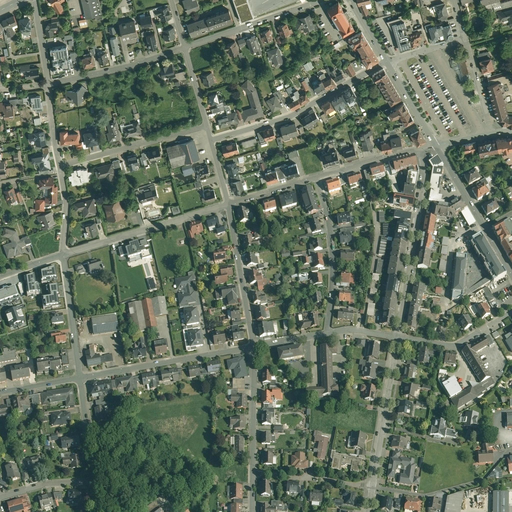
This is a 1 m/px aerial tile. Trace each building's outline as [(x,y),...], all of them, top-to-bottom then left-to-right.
[(49,0),(57,13),(63,9),(59,2),(62,0),(49,0)] [(98,0),(81,0),(85,18),(79,20),(80,27),(88,26),(86,18),(95,16),(96,19),(103,18),(98,0)] [(192,0),(183,0),(185,8),(185,9),(186,9),(187,13),(200,8),(196,0),(192,0)] [(247,0),(233,0),(242,20),(253,15),(247,0)] [(499,0),(496,0),(482,4),(483,9),(493,6),(494,10),(511,5),(511,0),(507,0),(500,2),(499,0)] [(338,1),(327,8),(331,15),(332,15),(339,27),(338,27),(342,34),(353,27),(349,20),(349,21),(347,18),(350,16),(347,10),(343,11),(342,9),(342,8),(338,1)] [(444,2),(433,5),(434,10),(437,9),(440,19),(446,17),(445,13),(447,13),(444,2)] [(369,12),(364,3),(359,4),(363,14),(369,12)] [(168,6),(155,10),(156,15),(160,14),(161,20),(171,17),(168,6)] [(228,10),(219,13),(216,14),(206,17),(210,28),(210,26),(216,24),(217,25),(221,24),(221,22),(227,20),(228,21),(232,20),(228,9),(228,10)] [(511,9),(501,12),(502,18),(503,18),(504,22),(508,21),(510,25),(511,24),(511,9)] [(28,13),(24,14),(25,18),(19,19),(21,30),(30,29),(31,29),(31,28),(29,18),(28,13)] [(411,19),(410,19),(408,14),(408,13),(407,13),(398,16),(400,22),(392,24),(399,50),(407,47),(410,47),(409,45),(410,45),(410,46),(411,46),(412,46),(413,46),(413,45),(414,45),(414,44),(418,43),(423,41),(424,42),(427,41),(426,37),(425,37),(422,27),(413,29),(411,24),(412,23),(412,22),(411,19)] [(14,15),(2,20),(3,22),(5,28),(7,27),(8,30),(6,31),(8,35),(14,33),(11,25),(17,23),(14,15)] [(151,15),(140,17),(142,27),(153,24),(151,15)] [(309,15),(300,18),(300,19),(295,21),(297,28),(298,28),(298,27),(297,25),(302,24),(305,31),(313,28),(313,27),(312,24),(309,15)] [(197,20),(194,21),(187,24),(187,23),(191,36),(192,35),(191,35),(195,34),(195,32),(200,30),(201,32),(201,30),(205,29),(205,30),(210,29),(210,28),(206,17),(205,17),(206,17),(197,20)] [(134,21),(129,22),(129,21),(126,22),(119,24),(123,39),(137,35),(134,21)] [(52,23),(49,24),(48,24),(46,27),(46,28),(47,36),(53,35),(52,32),(54,29),(57,28),(56,23),(56,22),(52,23)] [(433,42),(434,42),(435,42),(436,42),(450,37),(450,38),(451,38),(452,37),(453,36),(453,35),(450,24),(442,26),(442,23),(434,25),(433,22),(424,25),(426,31),(429,30),(432,40),(432,41),(433,42)] [(284,24),(278,26),(281,35),(292,32),(290,29),(288,29),(287,25),(285,26),(284,24)] [(168,29),(164,30),(165,34),(163,34),(165,40),(175,37),(173,33),(175,33),(173,27),(168,29)] [(269,29),(261,32),(263,36),(262,37),(265,44),(271,41),(270,38),(272,37),(269,29)] [(358,33),(357,33),(356,34),(348,39),(351,43),(352,44),(351,45),(353,47),(357,45),(366,39),(361,31),(358,33)] [(151,34),(146,35),(149,48),(157,46),(154,33),(151,34)] [(247,37),(241,40),(242,43),(248,41),(249,43),(248,44),(251,51),(259,48),(260,46),(259,44),(258,44),(255,35),(247,38),(247,37)] [(116,37),(110,38),(114,54),(120,52),(116,37)] [(345,41),(344,38),(339,41),(343,48),(347,45),(347,46),(349,45),(348,44),(351,43),(348,39),(345,41)] [(366,39),(357,45),(361,51),(360,52),(362,56),(373,50),(366,39)] [(235,41),(230,43),(226,45),(224,46),(225,49),(228,49),(229,51),(230,51),(231,54),(238,52),(235,41)] [(67,46),(50,48),(51,53),(53,53),(55,68),(53,68),(54,73),(71,71),(67,46)] [(277,48),(268,51),(268,52),(269,55),(268,56),(270,61),(274,60),(276,66),(283,63),(277,48)] [(362,56),(361,57),(364,61),(362,62),(364,64),(365,64),(366,66),(378,59),(373,50),(362,56)] [(106,52),(102,53),(101,51),(97,52),(99,63),(108,61),(106,52)] [(78,52),(70,53),(71,60),(79,59),(78,52)] [(90,56),(82,58),(84,67),(88,66),(91,66),(91,65),(94,64),(92,55),(90,56)] [(491,56),(479,59),(481,66),(480,66),(481,70),(482,69),(482,71),(483,71),(484,74),(491,72),(490,69),(494,68),(491,56)] [(466,58),(459,60),(462,71),(463,70),(467,73),(468,72),(465,61),(466,60),(466,58)] [(310,61),(303,65),(307,71),(314,67),(310,61)] [(350,63),(344,66),(350,76),(355,73),(350,63)] [(169,64),(164,65),(164,66),(160,67),(160,70),(158,75),(162,78),(167,76),(168,77),(169,76),(172,75),(175,74),(174,69),(173,70),(172,64),(169,65),(169,64)] [(383,67),(372,74),(377,82),(378,81),(379,82),(389,77),(383,67)] [(30,69),(26,70),(27,78),(32,78),(32,79),(34,78),(34,77),(35,77),(35,78),(38,78),(38,77),(39,77),(38,68),(30,69)] [(511,68),(487,76),(489,84),(487,86),(497,120),(501,122),(505,125),(506,124),(506,125),(511,125),(511,68)] [(185,71),(175,74),(172,75),(172,77),(174,77),(176,86),(180,85),(179,81),(187,78),(185,71)] [(341,71),(335,74),(334,73),(332,74),(337,83),(345,79),(344,76),(345,75),(344,73),(342,74),(341,71)] [(211,72),(202,75),(202,76),(203,77),(205,84),(204,84),(204,85),(213,82),(211,76),(212,76),(211,72)] [(330,75),(325,77),(323,73),(319,75),(320,77),(327,89),(335,84),(330,75)] [(327,89),(320,77),(313,81),(312,81),(312,82),(312,83),(319,94),(327,89)] [(379,82),(378,83),(385,94),(395,88),(389,77),(379,82)] [(253,108),(245,110),(247,116),(248,119),(263,114),(255,89),(252,85),(251,86),(247,81),(242,86),(245,89),(246,89),(248,91),(253,108)] [(82,86),(77,91),(75,91),(73,90),(72,91),(67,91),(67,98),(71,98),(71,99),(72,99),(78,104),(87,94),(85,92),(87,90),(82,86)] [(351,87),(342,92),(347,101),(352,98),(356,96),(351,87)] [(401,98),(395,88),(385,94),(391,104),(401,98)] [(216,92),(208,94),(211,104),(216,103),(219,102),(216,92)] [(299,95),(297,97),(301,104),(309,100),(308,98),(309,97),(307,94),(306,95),(305,92),(299,95)] [(341,93),(330,99),(335,108),(339,106),(339,107),(344,105),(343,103),(346,102),(341,93)] [(35,95),(28,96),(28,97),(23,98),(23,99),(23,102),(31,101),(31,102),(32,108),(35,108),(36,111),(43,110),(42,102),(41,102),(40,96),(36,96),(35,95)] [(296,95),(293,97),(294,98),(288,102),(292,109),(301,104),(297,97),(296,95)] [(282,106),(277,98),(275,96),(267,101),(273,111),(282,106)] [(329,99),(321,104),(326,112),(328,111),(334,108),(334,107),(329,99)] [(394,107),(393,108),(398,116),(400,115),(409,110),(404,101),(394,107)] [(10,102),(2,103),(4,115),(4,118),(15,116),(13,106),(13,105),(11,105),(10,102)] [(393,105),(392,106),(385,108),(391,118),(398,116),(393,108),(394,107),(393,105)] [(313,109),(309,111),(310,114),(301,119),(306,127),(316,122),(315,121),(319,119),(313,109)] [(409,110),(400,115),(405,124),(413,119),(409,110)] [(231,113),(227,115),(230,124),(238,122),(235,112),(231,113)] [(227,115),(217,118),(220,127),(230,124),(227,115)] [(134,125),(123,128),(126,137),(141,132),(138,122),(133,123),(134,125)] [(116,123),(108,125),(111,135),(108,135),(110,141),(120,138),(116,123)] [(295,123),(286,126),(286,125),(280,127),(284,138),(290,136),(289,135),(298,132),(295,123)] [(263,130),(257,132),(261,146),(267,144),(266,139),(269,138),(269,140),(272,139),(272,137),(275,136),(272,127),(263,130)] [(425,140),(419,129),(410,133),(417,145),(425,140)] [(95,130),(84,132),(86,145),(98,143),(95,130)] [(43,131),(34,133),(28,134),(29,140),(30,140),(35,139),(36,145),(41,145),(46,144),(43,131)] [(78,133),(67,134),(67,131),(60,131),(61,143),(78,142),(78,133)] [(368,131),(359,133),(364,149),(373,146),(368,131)] [(353,134),(352,132),(349,133),(352,142),(355,141),(355,140),(358,139),(356,133),(353,134)] [(388,140),(380,141),(382,152),(392,150),(389,135),(389,133),(385,134),(386,136),(388,140)] [(400,136),(390,138),(392,150),(393,150),(401,148),(402,148),(400,136)] [(511,138),(511,137),(504,139),(503,137),(501,138),(500,137),(496,138),(496,139),(498,150),(498,151),(503,150),(503,151),(509,150),(509,149),(511,148),(511,138)] [(255,138),(241,142),(243,148),(255,144),(254,143),(257,143),(255,138)] [(193,139),(179,143),(179,144),(166,147),(172,166),(184,162),(185,163),(199,158),(193,139)] [(490,140),(485,141),(478,143),(477,143),(480,156),(488,154),(488,152),(492,151),(492,152),(492,151),(497,150),(498,150),(496,139),(495,139),(490,140)] [(336,140),(328,143),(331,152),(321,155),(323,160),(324,160),(325,164),(339,160),(335,147),(338,146),(336,140)] [(236,142),(222,146),(224,155),(224,154),(225,156),(229,155),(229,153),(235,151),(236,153),(239,152),(236,142)] [(476,142),(461,145),(462,152),(469,151),(474,150),(477,149),(476,142)] [(348,143),(341,145),(342,149),(341,150),(342,154),(345,154),(346,158),(357,154),(354,146),(349,147),(348,143)] [(159,148),(148,151),(151,160),(161,157),(159,148)] [(297,149),(288,152),(290,158),(299,155),(297,149)] [(47,153),(34,156),(35,162),(40,161),(41,169),(48,168),(49,168),(50,168),(47,153)] [(136,155),(128,157),(130,165),(134,164),(134,165),(139,164),(136,155)] [(414,156),(392,162),(392,163),(395,173),(403,171),(405,176),(408,175),(407,187),(405,186),(404,191),(399,190),(400,196),(414,198),(418,171),(414,156)] [(119,159),(112,161),(114,168),(121,166),(120,163),(119,159)] [(437,159),(428,164),(433,171),(430,189),(431,190),(439,191),(443,168),(437,159)] [(235,163),(227,165),(230,175),(238,173),(235,163)] [(296,163),(286,166),(286,164),(281,165),(285,177),(299,172),(296,163)] [(111,164),(94,168),(96,178),(107,175),(109,182),(114,180),(113,173),(114,173),(111,164)] [(191,164),(182,166),(185,175),(193,172),(191,164)] [(207,165),(201,167),(200,165),(196,166),(198,172),(199,172),(200,176),(204,175),(204,176),(209,174),(208,174),(209,174),(207,165)] [(275,170),(271,171),(270,168),(267,170),(268,172),(265,173),(268,182),(285,177),(281,165),(275,167),(275,170)] [(381,165),(370,169),(370,170),(372,178),(374,177),(375,180),(376,180),(377,180),(377,181),(381,179),(380,179),(381,179),(381,178),(385,177),(384,174),(382,168),(381,165)] [(83,169),(81,170),(80,168),(77,169),(78,171),(74,172),(71,172),(72,175),(69,176),(70,180),(71,180),(72,184),(77,183),(78,181),(81,180),(82,182),(88,180),(88,179),(87,174),(88,173),(88,172),(87,169),(83,170),(83,169)] [(474,171),(469,173),(470,175),(464,178),(469,186),(480,179),(476,174),(480,172),(478,168),(474,171)] [(370,170),(363,172),(367,183),(375,180),(374,177),(372,178),(370,170)] [(354,176),(347,178),(349,184),(350,187),(350,189),(356,188),(355,185),(361,183),(359,174),(358,174),(358,175),(354,176)] [(353,175),(341,178),(343,185),(349,184),(347,178),(354,176),(353,175)] [(52,177),(49,177),(49,178),(44,178),(44,179),(40,179),(40,186),(48,186),(48,196),(46,196),(46,201),(56,202),(57,186),(53,186),(54,183),(52,183),(52,177)] [(200,179),(194,182),(196,188),(202,186),(200,179)] [(240,179),(231,182),(234,192),(243,190),(240,179)] [(485,180),(476,185),(478,188),(483,185),(485,187),(488,185),(485,180)] [(337,181),(326,184),(329,193),(330,195),(334,194),(333,192),(340,190),(339,187),(337,181)] [(151,189),(144,191),(143,190),(139,191),(140,196),(142,201),(150,199),(158,197),(155,185),(150,187),(151,189)] [(478,188),(472,192),(477,201),(489,194),(485,187),(483,185),(478,188)] [(13,187),(4,190),(7,197),(6,198),(7,200),(8,201),(16,198),(17,198),(15,193),(13,187)] [(209,188),(203,190),(204,192),(203,192),(204,197),(205,197),(207,201),(216,198),(214,189),(210,190),(209,188)] [(315,202),(314,199),(310,189),(304,191),(305,195),(302,196),(306,211),(309,210),(311,215),(318,212),(314,202),(315,202)] [(439,191),(431,190),(428,204),(438,205),(443,206),(444,202),(441,201),(441,196),(438,196),(439,191)] [(297,205),(294,194),(279,199),(282,209),(297,205)] [(396,196),(395,196),(394,201),(403,203),(403,205),(412,207),(414,198),(400,196),(396,196)] [(92,199),(75,204),(76,210),(85,207),(85,211),(83,211),(85,216),(96,213),(92,199)] [(443,206),(438,205),(436,219),(453,222),(454,220),(454,216),(463,210),(464,208),(464,206),(461,199),(460,200),(459,200),(457,201),(456,202),(448,207),(443,206)] [(44,200),(36,200),(36,210),(44,210),(44,200)] [(120,200),(104,205),(107,215),(107,216),(107,219),(109,219),(109,220),(124,215),(125,213),(124,211),(123,210),(120,200)] [(273,200),(263,204),(263,206),(260,207),(262,212),(262,211),(265,211),(265,212),(276,209),(273,200)] [(493,201),(481,208),(487,217),(488,216),(489,217),(492,215),(491,214),(499,210),(496,206),(499,205),(496,200),(494,201),(493,201)] [(438,205),(428,204),(426,217),(430,218),(435,219),(436,219),(438,205)] [(244,210),(237,211),(240,223),(249,221),(248,215),(248,214),(249,213),(248,212),(247,212),(246,212),(246,211),(244,212),(244,210)] [(51,211),(37,216),(39,221),(44,219),(46,226),(52,224),(55,223),(51,211)] [(349,214),(336,216),(338,228),(344,227),(344,224),(351,223),(349,214)] [(399,215),(395,214),(394,220),(401,221),(400,226),(405,227),(406,222),(410,223),(411,216),(399,215)] [(426,217),(423,234),(432,236),(435,219),(430,218),(426,217)] [(216,218),(206,221),(208,228),(215,226),(216,229),(218,234),(225,232),(223,227),(219,228),(219,225),(216,218)] [(511,222),(509,219),(492,229),(496,237),(501,245),(500,245),(504,251),(509,259),(511,257),(511,222)] [(318,221),(309,223),(309,224),(305,225),(308,234),(312,233),(312,234),(321,231),(318,221)] [(95,222),(85,225),(87,230),(86,230),(87,232),(88,231),(89,236),(98,233),(95,222)] [(200,222),(193,225),(192,224),(190,225),(189,226),(191,232),(192,235),(192,234),(198,233),(199,233),(202,233),(203,231),(200,222)] [(400,226),(398,225),(395,242),(394,242),(394,243),(395,243),(406,245),(409,227),(405,227),(400,226)] [(16,231),(5,228),(3,235),(4,234),(10,235),(13,245),(12,245),(12,246),(8,247),(9,248),(4,250),(6,254),(8,259),(15,256),(16,257),(21,255),(21,253),(21,248),(26,247),(25,246),(23,240),(20,241),(16,231)] [(346,234),(342,234),(342,236),(339,236),(340,244),(347,244),(347,247),(352,246),(350,233),(346,234)] [(475,242),(483,237),(481,233),(473,238),(475,242)] [(432,236),(423,234),(420,251),(430,253),(431,253),(431,249),(432,249),(433,246),(434,243),(433,243),(434,240),(432,239),(432,236)] [(28,235),(22,237),(23,240),(25,246),(31,244),(28,235)] [(505,274),(483,237),(475,242),(497,278),(505,274)] [(251,238),(243,239),(244,246),(243,246),(244,250),(253,248),(259,247),(258,242),(252,243),(251,238)] [(387,241),(381,240),(378,255),(384,256),(387,241)] [(321,241),(312,242),(313,245),(310,246),(311,251),(314,250),(314,251),(322,250),(321,241)] [(130,248),(125,249),(127,255),(128,259),(142,255),(141,253),(140,249),(138,242),(129,245),(130,248)] [(406,245),(395,243),(393,260),(391,260),(403,262),(406,245)] [(125,247),(118,249),(121,257),(127,255),(125,249),(125,247)] [(290,251),(286,252),(286,249),(281,250),(283,258),(291,257),(290,251)] [(223,251),(213,253),(215,262),(226,260),(224,252),(224,251),(223,251)] [(430,253),(420,251),(417,268),(427,269),(430,253)] [(353,252),(340,253),(341,261),(342,261),(342,264),(345,264),(345,261),(353,261),(353,252)] [(254,255),(245,257),(247,267),(258,265),(257,258),(254,258),(254,255)] [(321,256),(313,257),(308,258),(309,264),(314,263),(314,268),(318,268),(323,267),(321,256)] [(466,259),(457,258),(454,291),(463,291),(466,259)] [(384,261),(378,260),(376,275),(379,275),(381,276),(384,261)] [(391,260),(388,277),(400,279),(403,262),(391,260)] [(95,261),(87,264),(91,274),(103,271),(102,269),(104,268),(103,264),(101,265),(100,261),(95,262),(95,261)] [(82,265),(75,267),(78,275),(85,273),(82,265)] [(231,267),(220,269),(220,270),(217,270),(217,271),(218,275),(221,275),(221,278),(227,277),(233,276),(231,267)] [(55,268),(41,273),(42,282),(46,281),(46,279),(50,278),(50,280),(56,279),(55,268)] [(350,271),(345,271),(345,273),(341,273),(341,280),(349,281),(350,271)] [(258,272),(249,274),(250,284),(257,283),(262,282),(262,281),(261,277),(258,278),(258,272)] [(308,273),(292,276),(292,278),(298,277),(299,282),(309,280),(308,273)] [(36,285),(34,274),(25,278),(28,296),(39,295),(38,284),(36,285)] [(221,278),(221,275),(218,275),(214,276),(216,285),(226,283),(226,281),(227,281),(227,277),(221,278)] [(321,275),(313,277),(314,281),(313,281),(313,286),(316,285),(317,288),(322,287),(322,284),(321,275)] [(400,279),(388,277),(385,295),(397,297),(400,279)] [(189,278),(176,280),(177,290),(185,288),(186,291),(192,290),(191,287),(193,287),(192,281),(191,278),(189,278)] [(154,279),(147,281),(150,291),(156,289),(154,279)] [(424,286),(414,285),(414,289),(413,292),(422,293),(423,290),(422,290),(422,286),(423,287),(424,286)] [(0,292),(0,306),(20,300),(15,287),(9,289),(9,288),(2,291),(2,292),(0,292)] [(57,287),(49,288),(51,298),(43,299),(44,302),(45,302),(46,308),(58,306),(57,296),(58,296),(57,287)] [(235,287),(215,291),(217,300),(229,298),(230,303),(237,302),(235,287)] [(487,287),(482,290),(489,302),(494,299),(487,287)] [(186,294),(178,296),(180,305),(188,303),(195,302),(194,293),(192,293),(192,290),(186,291),(186,294)] [(163,291),(140,298),(141,302),(147,332),(157,330),(154,317),(168,315),(163,291)] [(462,296),(463,291),(454,291),(453,298),(457,299),(462,296)] [(352,293),(343,292),(342,301),(351,302),(352,293)] [(413,292),(412,296),(413,297),(412,299),(421,301),(422,297),(420,297),(421,294),(422,294),(422,293),(413,292)] [(320,293),(310,295),(310,298),(312,298),(313,305),(321,304),(320,293)] [(260,294),(252,295),(254,304),(260,303),(265,302),(265,301),(264,296),(260,296),(260,294)] [(397,297),(385,295),(386,295),(383,313),(394,315),(397,297)] [(421,301),(412,299),(413,297),(412,296),(411,304),(412,304),(411,306),(418,308),(420,308),(421,305),(419,304),(420,301),(421,301)] [(141,302),(128,305),(134,335),(147,332),(141,302)] [(486,304),(476,310),(482,319),(490,315),(488,312),(490,311),(486,304)] [(411,306),(409,318),(416,319),(418,308),(411,306)] [(5,314),(10,328),(25,322),(20,308),(5,314)] [(264,308),(255,310),(257,320),(266,319),(264,308)] [(239,310),(233,311),(233,309),(230,310),(231,319),(232,319),(232,320),(236,319),(236,318),(240,318),(239,310)] [(353,313),(348,312),(348,310),(344,309),(344,312),(338,311),(337,319),(352,321),(353,313)] [(196,310),(184,312),(185,315),(184,316),(185,319),(198,317),(197,313),(196,310)] [(58,313),(51,314),(51,317),(48,317),(49,322),(52,321),(52,325),(63,323),(62,315),(58,315),(58,313)] [(314,317),(314,313),(302,315),(303,322),(305,329),(319,326),(317,316),(314,317)] [(394,315),(383,313),(384,313),(383,319),(381,319),(380,325),(382,325),(382,326),(392,327),(394,315)] [(468,316),(459,321),(464,330),(472,326),(470,323),(471,322),(468,316)] [(116,317),(91,321),(94,335),(118,332),(117,324),(116,317)] [(198,317),(185,319),(185,322),(186,322),(187,326),(198,324),(198,320),(199,320),(198,317)] [(416,319),(409,318),(407,329),(415,330),(417,319),(416,319)] [(270,325),(266,326),(266,325),(265,325),(258,327),(260,338),(273,335),(272,325),(270,325)] [(242,330),(239,331),(238,329),(232,330),(233,336),(230,336),(231,340),(233,339),(234,341),(244,339),(242,330)] [(54,334),(53,331),(49,332),(50,335),(51,335),(52,340),(55,340),(56,344),(66,343),(65,335),(60,335),(60,333),(58,333),(54,334)] [(200,332),(188,335),(189,338),(188,338),(188,342),(202,339),(201,336),(200,336),(200,332)] [(224,333),(219,334),(219,332),(215,332),(216,334),(212,335),(214,345),(225,343),(224,333)] [(490,347),(494,345),(489,336),(485,339),(489,345),(490,347)] [(143,339),(137,340),(139,349),(132,351),(134,359),(146,357),(145,348),(144,348),(143,339)] [(202,339),(188,342),(189,345),(190,345),(190,348),(202,346),(202,343),(202,339)] [(166,340),(160,341),(160,345),(154,346),(156,355),(167,353),(166,349),(168,349),(166,340)] [(485,348),(481,341),(471,347),(475,354),(485,348)] [(376,345),(368,344),(369,344),(368,349),(369,349),(367,358),(366,357),(366,358),(371,359),(377,360),(377,359),(376,359),(378,351),(379,351),(380,346),(376,346),(376,345)] [(322,389),(306,390),(306,396),(316,395),(316,400),(323,400),(323,396),(333,395),(333,394),(338,394),(337,386),(337,381),(332,381),(331,355),(336,355),(336,347),(331,347),(331,346),(321,346),(322,389)] [(471,347),(470,346),(461,352),(481,384),(471,389),(451,401),(457,410),(477,398),(476,397),(485,391),(485,390),(494,384),(490,378),(484,368),(485,367),(485,366),(480,359),(479,358),(478,359),(475,354),(471,347)] [(301,347),(278,352),(280,361),(303,357),(301,347)] [(435,351),(421,349),(418,364),(428,365),(430,356),(434,357),(435,351)] [(15,351),(2,353),(3,356),(4,362),(17,360),(15,351)] [(93,351),(86,353),(87,358),(86,358),(88,368),(101,365),(101,364),(100,358),(99,356),(94,357),(93,351)] [(457,355),(446,353),(444,363),(455,365),(457,355)] [(113,362),(112,355),(104,356),(104,357),(105,363),(113,362)] [(240,359),(234,360),(234,361),(227,362),(229,368),(236,367),(237,373),(235,373),(236,378),(235,378),(236,378),(247,376),(243,359),(240,360),(240,359)] [(53,361),(49,362),(49,361),(44,361),(37,362),(38,367),(37,367),(38,373),(40,373),(40,374),(45,373),(45,374),(45,373),(51,372),(51,374),(62,372),(61,364),(63,364),(62,361),(60,361),(60,360),(57,361),(57,360),(53,360),(53,361)] [(220,362),(206,364),(208,374),(222,371),(220,362)] [(370,366),(359,364),(359,365),(362,365),(362,371),(363,371),(362,375),(368,376),(367,378),(375,379),(375,380),(376,375),(375,375),(376,367),(377,368),(377,367),(370,366)] [(28,366),(10,369),(12,381),(30,378),(28,366)] [(199,370),(198,366),(188,368),(190,378),(200,376),(199,370)] [(409,368),(405,367),(404,379),(411,380),(412,373),(415,373),(415,369),(413,369),(413,368),(409,368)] [(168,372),(161,373),(163,382),(170,380),(170,379),(173,379),(174,382),(179,382),(178,377),(177,371),(174,371),(174,370),(168,371),(168,372)] [(446,384),(448,372),(441,371),(439,383),(446,384)] [(272,373),(263,373),(263,383),(271,384),(271,381),(274,381),(274,377),(272,377),(272,373)] [(154,374),(141,376),(142,381),(143,386),(150,384),(151,390),(157,389),(156,383),(155,377),(154,374)] [(132,378),(116,381),(117,387),(117,389),(123,388),(123,387),(127,386),(127,388),(127,393),(135,391),(134,385),(132,378)] [(454,379),(449,382),(449,383),(443,386),(450,399),(461,393),(455,383),(456,383),(454,379)] [(244,380),(233,380),(232,386),(233,386),(233,390),(238,390),(244,390),(244,380)] [(111,382),(96,384),(98,393),(112,390),(112,388),(111,382)] [(417,388),(402,385),(402,386),(407,387),(406,393),(404,392),(404,393),(404,396),(403,396),(403,397),(409,398),(415,400),(415,399),(414,398),(415,393),(416,393),(416,392),(416,389),(417,389),(417,388)] [(375,388),(367,387),(362,386),(361,389),(361,392),(366,393),(365,400),(373,401),(375,388)] [(72,389),(47,393),(47,394),(41,394),(43,405),(51,404),(51,403),(66,401),(67,407),(68,407),(74,406),(72,389)] [(247,396),(238,396),(238,390),(233,390),(231,390),(230,396),(231,396),(231,402),(237,402),(237,408),(246,409),(247,396)] [(271,394),(262,394),(262,404),(272,404),(272,399),(276,399),(276,400),(282,400),(282,395),(281,395),(281,393),(272,393),(272,395),(271,395),(271,394)] [(38,395),(31,396),(34,408),(39,407),(39,402),(38,395)] [(27,397),(13,399),(15,414),(23,412),(23,413),(25,412),(28,408),(28,407),(29,407),(27,397)] [(411,404),(399,402),(397,414),(398,414),(404,415),(409,416),(411,404)] [(96,408),(95,409),(97,423),(110,420),(109,416),(105,416),(104,407),(102,407),(96,408)] [(470,414),(466,413),(465,418),(464,418),(463,424),(464,424),(464,427),(476,429),(478,415),(470,413),(470,414)] [(59,414),(52,415),(53,426),(54,426),(54,424),(62,423),(62,425),(71,424),(69,414),(59,415),(59,414)] [(274,414),(262,414),(262,425),(270,425),(270,419),(274,419),(274,414)] [(237,418),(235,418),(235,419),(230,419),(230,421),(230,422),(230,424),(235,424),(235,430),(245,430),(245,419),(244,419),(237,418)] [(445,422),(440,421),(440,423),(436,422),(434,428),(432,428),(430,435),(434,436),(433,439),(440,440),(441,438),(445,438),(445,437),(456,439),(457,437),(454,431),(446,430),(446,431),(443,430),(445,422)] [(322,433),(314,431),(313,436),(315,437),(329,439),(329,437),(321,435),(322,433)] [(365,436),(352,434),(352,438),(353,438),(351,448),(363,450),(365,436)] [(270,435),(262,435),(262,440),(261,440),(261,443),(262,443),(262,444),(270,445),(270,442),(271,442),(271,435),(270,435)] [(79,437),(69,438),(69,439),(61,440),(62,449),(63,449),(62,448),(62,446),(64,445),(64,447),(68,447),(68,448),(70,448),(80,446),(79,437)] [(329,439),(315,437),(314,442),(319,443),(317,450),(314,450),(314,452),(318,453),(317,458),(325,460),(329,439)] [(240,438),(236,438),(235,438),(234,454),(243,454),(243,438),(240,438)] [(403,440),(393,438),(392,448),(405,450),(407,442),(407,440),(403,440)] [(487,444),(482,445),(484,452),(478,453),(479,463),(493,462),(492,452),(489,452),(488,448),(487,444)] [(304,454),(295,454),(295,461),(292,461),(292,466),(295,466),(295,468),(299,468),(299,466),(302,466),(302,468),(304,468),(308,468),(308,462),(304,461),(304,463),(303,463),(304,454)] [(348,457),(335,454),(333,461),(333,462),(332,469),(339,470),(340,462),(342,463),(342,464),(351,465),(351,466),(352,466),(351,472),(353,472),(352,473),(354,473),(354,472),(358,473),(359,467),(360,467),(361,460),(358,459),(354,459),(355,458),(351,457),(351,458),(348,458),(348,457)] [(64,459),(62,459),(62,460),(64,460),(65,465),(72,464),(72,467),(76,466),(77,469),(82,468),(80,462),(82,462),(81,455),(77,455),(78,456),(71,457),(71,458),(64,459)] [(272,455),(262,455),(261,461),(263,461),(263,465),(272,465),(272,455)] [(40,457),(27,461),(29,468),(32,467),(32,469),(37,467),(38,469),(43,468),(40,457)] [(399,460),(391,459),(389,466),(389,467),(389,470),(388,470),(389,470),(387,478),(394,479),(396,466),(407,468),(406,476),(401,475),(399,484),(412,486),(412,484),(413,477),(415,465),(413,465),(414,460),(408,459),(408,460),(399,458),(399,460)] [(15,465),(5,468),(7,468),(9,477),(10,476),(12,481),(9,482),(20,479),(15,465)] [(496,468),(486,479),(487,480),(501,480),(501,472),(496,468)] [(420,478),(413,477),(412,484),(419,485),(420,478)] [(270,483),(261,483),(261,496),(269,496),(270,483)] [(298,484),(287,483),(287,492),(299,493),(299,490),(298,489),(298,484)] [(159,498),(144,511),(161,511),(159,509),(163,506),(165,506),(166,507),(176,499),(169,490),(159,498)] [(84,491),(69,491),(69,500),(72,500),(73,502),(72,502),(72,504),(72,505),(73,504),(74,504),(85,504),(84,491)] [(355,494),(349,493),(344,491),(343,496),(347,497),(346,504),(353,505),(354,501),(354,502),(355,497),(354,497),(355,494)] [(322,492),(317,492),(317,493),(310,492),(310,497),(308,497),(308,501),(310,501),(322,502),(322,492)] [(511,492),(503,493),(503,506),(508,506),(511,505),(511,492)] [(503,493),(493,493),(492,511),(502,511),(503,506),(503,493)] [(455,511),(458,494),(448,497),(444,511),(455,511)] [(50,495),(38,498),(41,509),(53,506),(54,505),(52,501),(50,495)] [(391,501),(383,499),(381,509),(390,511),(391,507),(390,507),(391,501)] [(419,501),(407,499),(405,509),(417,511),(419,501)] [(437,500),(429,499),(428,509),(436,511),(437,505),(438,501),(437,500)] [(21,500),(7,504),(9,511),(26,511),(26,510),(24,510),(23,507),(21,500)] [(278,501),(271,501),(271,508),(277,508),(276,511),(282,511),(282,505),(278,505),(278,501)]
